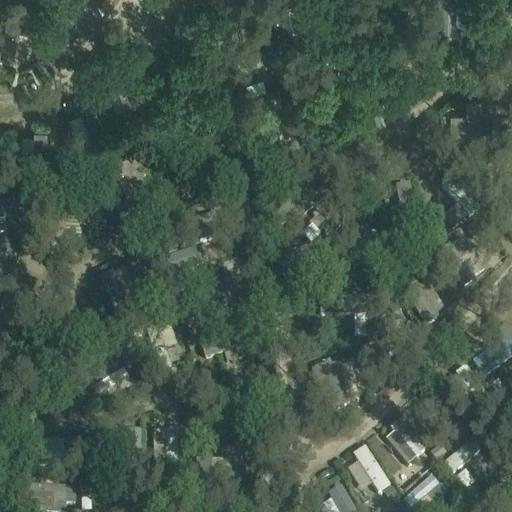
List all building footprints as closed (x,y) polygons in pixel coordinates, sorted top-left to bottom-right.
[(316,0),(306,0),(273,12),(277,24),(320,9),(316,0)] [(458,37),(457,0),(439,0),(440,38),(458,37)] [(17,60),(25,15),(11,12),(3,58),(17,60)] [(365,60),(362,46),(334,53),(337,67),(365,60)] [(277,53),(260,56),(262,73),(280,70),(277,53)] [(148,98),(125,56),(110,64),(133,106),(148,98)] [(379,127),(392,120),(373,85),(360,92),(379,127)] [(192,86),(182,88),(186,102),(196,99),(192,86)] [(483,153),(482,104),(466,104),(467,153),(483,153)] [(173,171),(154,133),(143,139),(162,177),(173,171)] [(511,163),(497,164),(498,179),(511,178),(511,163)] [(136,217),(112,168),(99,175),(124,223),(136,217)] [(479,210),(450,176),(439,185),(468,219),(479,210)] [(318,198),(302,183),(271,216),(287,231),(318,198)] [(419,233),(412,188),(397,190),(404,235),(419,233)] [(62,239),(88,239),(89,205),(63,204),(62,239)] [(9,205),(0,205),(0,223),(9,223),(9,205)] [(226,240),(222,225),(177,237),(181,252),(226,240)] [(476,279),(452,248),(439,258),(463,289),(476,279)] [(115,276),(99,284),(118,323),(134,315),(115,276)] [(234,299),(228,282),(182,299),(188,316),(234,299)] [(159,325),(146,330),(161,377),(175,372),(159,325)] [(178,326),(167,329),(171,354),(183,352),(178,326)] [(500,371),(511,361),(511,342),(491,359),(500,371)] [(484,390),(462,362),(452,370),(474,398),(484,390)] [(348,409),(341,366),(316,370),(323,413),(348,409)] [(364,413),(360,373),(351,374),(355,414),(364,413)] [(459,422),(435,390),(422,400),(446,432),(459,422)] [(427,454),(401,423),(390,432),(416,463),(427,454)] [(179,470),(178,432),(166,432),(168,471),(179,470)] [(50,440),(36,441),(38,476),(53,475),(50,440)] [(483,452),(473,440),(444,465),(454,477),(483,452)] [(391,489),(367,451),(354,459),(378,498),(391,489)] [(220,478),(233,477),(233,465),(219,465),(220,478)] [(329,492),(343,474),(332,465),(318,484),(329,492)] [(414,511),(441,490),(431,478),(404,501),(413,511),(414,511)] [(195,479),(195,494),(238,493),(238,479),(195,479)] [(107,511),(103,482),(91,484),(95,511),(107,511)] [(49,511),(47,497),(35,499),(37,511),(49,511)]
